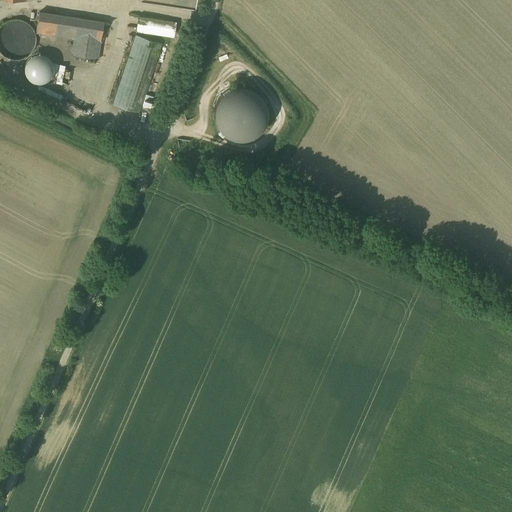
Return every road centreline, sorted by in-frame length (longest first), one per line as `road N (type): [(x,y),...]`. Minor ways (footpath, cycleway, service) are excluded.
road 1 (unclassified): [(213,0),(0,506)]
road 2 (track): [(158,142),(0,77)]
